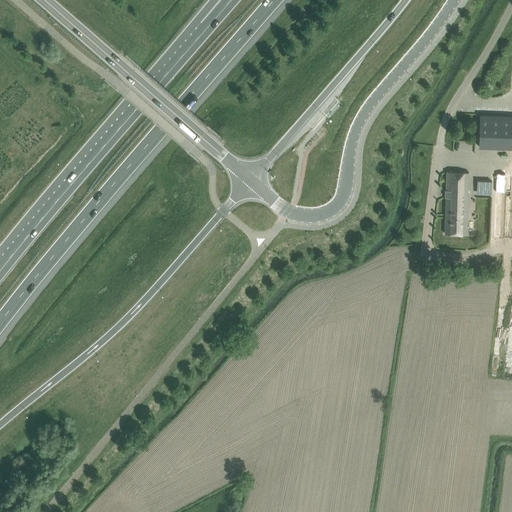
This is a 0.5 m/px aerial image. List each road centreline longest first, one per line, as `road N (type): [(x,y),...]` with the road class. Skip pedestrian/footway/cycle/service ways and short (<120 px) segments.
road 1 (motorway): [(0,323),(273,0)]
road 2 (motorway): [(0,424),(134,311),(250,179)]
road 3 (unclassified): [(250,179),(298,216),(331,212),(347,191),(350,147),(367,107),(455,0)]
road 4 (motorway): [(185,51),(0,270)]
road 5 (secondary): [(250,179),(43,0)]
road 6 (motorway): [(250,179),(405,0)]
road 7 (unclassified): [(440,153),(445,123),(511,13)]
